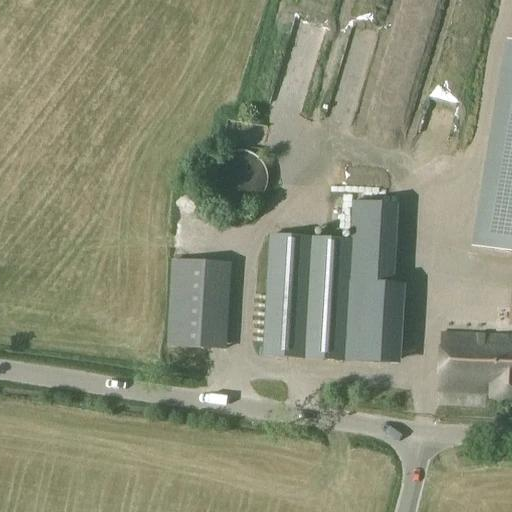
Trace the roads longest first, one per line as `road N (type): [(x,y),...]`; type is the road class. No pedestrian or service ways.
road 1 (track): [(511,11),(478,127),(433,198),(423,432)]
road 2 (unclassified): [(423,432),(0,375)]
